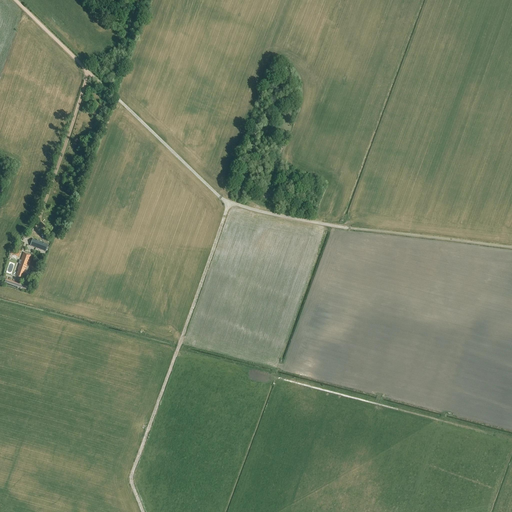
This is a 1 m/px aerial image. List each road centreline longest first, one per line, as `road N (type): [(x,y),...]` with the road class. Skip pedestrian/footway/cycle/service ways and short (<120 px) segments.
road 1 (track): [(335,226),(219,197),(15,0)]
road 2 (track): [(85,70),(34,230)]
